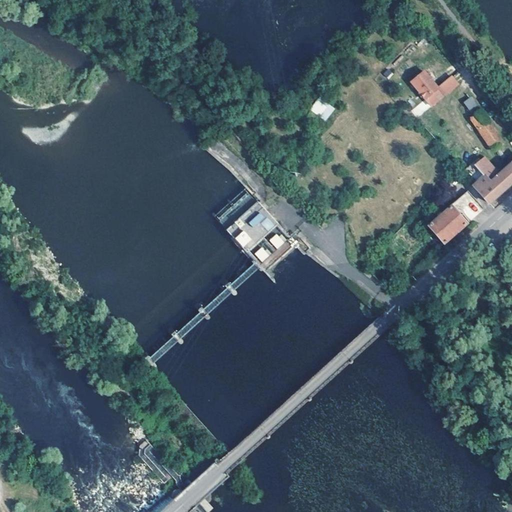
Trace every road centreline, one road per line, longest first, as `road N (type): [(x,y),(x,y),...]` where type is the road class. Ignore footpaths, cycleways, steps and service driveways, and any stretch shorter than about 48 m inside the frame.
road 1 (tertiary): [(511,213),(429,337),(235,511)]
road 2 (unknown): [(310,221),(347,267),(429,337)]
